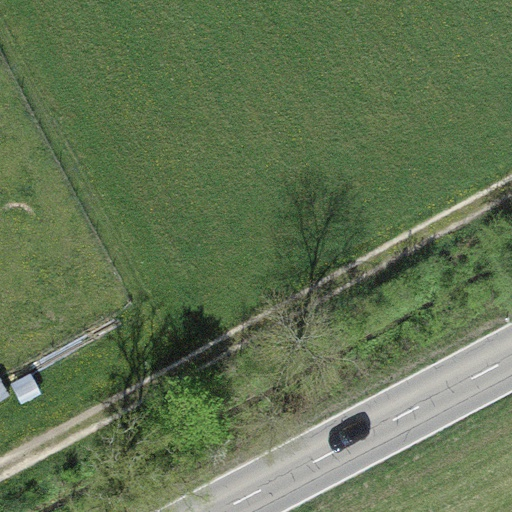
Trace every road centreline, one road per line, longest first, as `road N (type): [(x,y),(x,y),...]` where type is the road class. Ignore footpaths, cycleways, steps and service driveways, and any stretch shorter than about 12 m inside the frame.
road 1 (track): [(511,194),(0,470)]
road 2 (tertiary): [(211,511),(511,353)]
